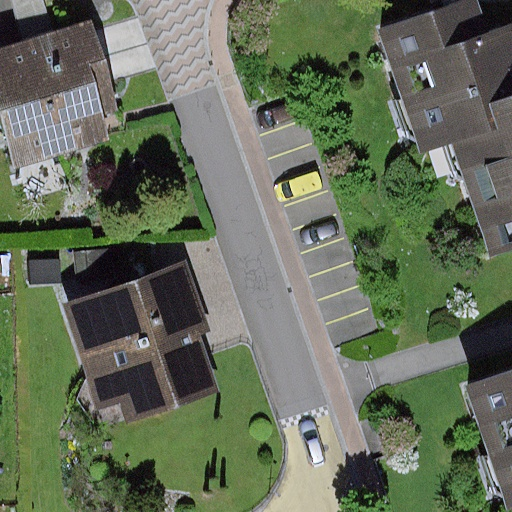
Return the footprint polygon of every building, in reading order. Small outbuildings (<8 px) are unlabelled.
[(475,0),(455,0),(377,26),(420,154),(451,144),(492,130),(481,97),(511,87),(511,15),(484,25),(475,0)] [(98,16),(0,46),(0,97),(20,162),(133,127),(98,16)] [(492,130),(451,144),(490,260),(511,252),(511,87),(481,97),(492,130)] [(230,380),(192,256),(66,294),(104,418),(230,380)] [(511,368),(465,385),(507,511),(509,511),(511,511),(511,368)]
